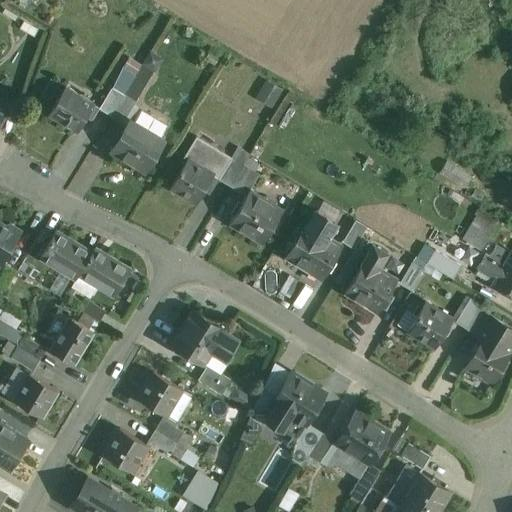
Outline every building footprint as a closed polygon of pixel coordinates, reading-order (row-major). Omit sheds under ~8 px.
[(115,83),(142,96),(163,55),(151,49),(145,62),(130,54),(115,83)] [(268,77),(259,97),(276,104),(285,84),(268,77)] [(94,104),(66,86),(49,113),(78,131),(94,104)] [(124,95),(112,87),(99,108),(111,115),(124,95)] [(164,138),(131,118),(112,150),(145,170),(164,138)] [(232,156),(196,135),(183,157),(187,159),(188,158),(214,174),(219,178),(231,157),(232,156)] [(250,153),(238,146),(232,156),(231,157),(243,164),(250,153)] [(243,164),(231,157),(219,178),(231,185),(243,164)] [(214,174),(188,158),(187,159),(171,186),(197,202),(214,174)] [(444,166),(442,172),(467,184),(469,179),(444,166)] [(283,210),(250,189),(230,222),(263,242),(283,210)] [(336,221),(316,209),(307,224),(327,236),(336,221)] [(497,222),(487,215),(471,242),(481,249),(497,222)] [(367,227),(355,220),(343,240),(354,247),(367,227)] [(9,228),(0,222),(0,259),(2,261),(19,234),(18,233),(17,234),(9,229),(9,228)] [(307,224),(288,256),(321,277),(340,244),(327,236),(307,224)] [(53,235),(43,229),(31,249),(41,256),(53,235)] [(92,252),(56,230),(53,235),(41,256),(77,277),(79,273),(92,252)] [(387,254),(372,245),(364,259),(378,268),(387,254)] [(511,254),(496,245),(490,256),(504,265),(511,254)] [(131,269),(95,247),(92,252),(79,273),(115,294),(131,269)] [(461,265),(435,249),(427,262),(453,278),(461,265)] [(511,251),(511,254),(504,265),(492,284),(511,295),(511,251)] [(490,256),(486,254),(474,274),(492,284),(504,265),(490,256)] [(378,268),(364,259),(345,291),(378,311),(397,279),(378,268)] [(18,270),(7,263),(0,274),(0,287),(6,291),(18,270)] [(106,310),(86,297),(80,308),(100,320),(106,310)] [(482,304),(470,297),(455,321),(467,328),(480,308),(482,304)] [(452,318),(425,302),(409,330),(435,346),(452,318)] [(0,331),(20,341),(13,355),(30,363),(41,340),(18,328),(25,315),(7,306),(0,321),(0,331)] [(480,308),(467,328),(478,335),(491,315),(480,308)] [(193,309),(172,343),(204,363),(225,329),(193,309)] [(511,344),(511,327),(491,315),(478,335),(478,336),(482,338),(483,337),(507,352),(511,344)] [(71,317),(51,349),(74,363),(94,331),(71,317)] [(507,352),(483,337),(482,338),(466,365),(492,381),(509,353),(507,352)] [(182,388),(155,371),(139,398),(166,414),(182,388)] [(277,394),(264,415),(266,417),(297,437),(325,391),(292,371),(277,394)] [(57,389),(30,373),(14,400),(42,416),(52,399),(51,399),(57,389)] [(263,386),(250,416),(262,423),(266,417),(264,415),(277,394),(263,386)] [(389,430),(355,410),(336,442),(368,462),(369,462),(389,430)] [(183,431),(163,418),(156,429),(177,441),(183,431)] [(28,439),(0,421),(0,461),(10,468),(28,439)] [(321,432),(309,425),(297,446),(309,453),(321,432)] [(148,444),(121,428),(104,454),(132,471),(148,444)] [(177,441),(156,429),(150,440),(170,452),(177,441)] [(321,432),(309,453),(320,460),(332,439),(321,432)] [(429,455),(409,442),(402,455),(422,467),(429,455)] [(369,462),(368,462),(360,475),(349,493),(362,500),(380,469),(369,462)] [(197,467),(185,496),(210,505),(221,477),(197,467)] [(437,511),(451,490),(419,470),(409,487),(399,503),(412,511),(437,511)] [(132,511),(136,505),(90,478),(73,506),(82,511),(132,511)] [(412,511),(399,503),(384,495),(373,511),(412,511)]
